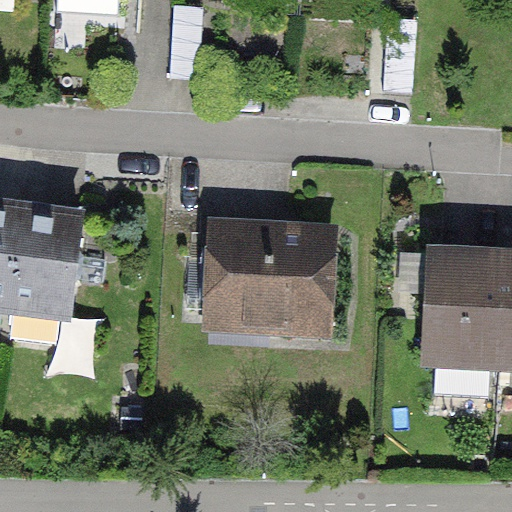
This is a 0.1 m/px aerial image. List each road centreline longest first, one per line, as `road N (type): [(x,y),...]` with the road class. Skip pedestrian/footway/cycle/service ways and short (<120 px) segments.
road 1 (residential): [(0,126),(499,154)]
road 2 (residential): [(354,506),(0,502)]
road 3 (residential): [(511,505),(354,506)]
